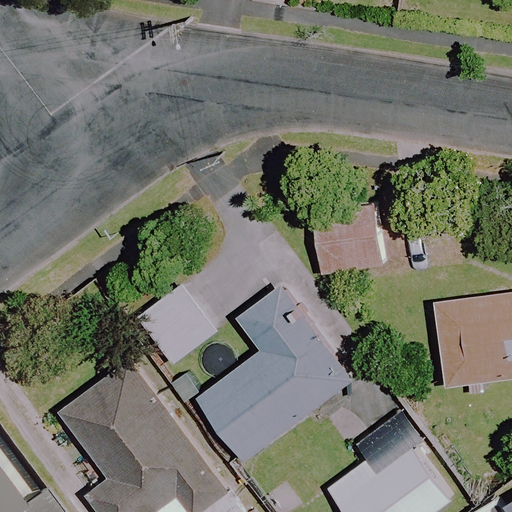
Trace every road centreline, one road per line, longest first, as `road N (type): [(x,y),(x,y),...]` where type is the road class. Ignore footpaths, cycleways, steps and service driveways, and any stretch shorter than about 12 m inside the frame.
road 1 (residential): [(88,159),(200,88),(274,89),(511,123)]
road 2 (residential): [(0,39),(88,159)]
